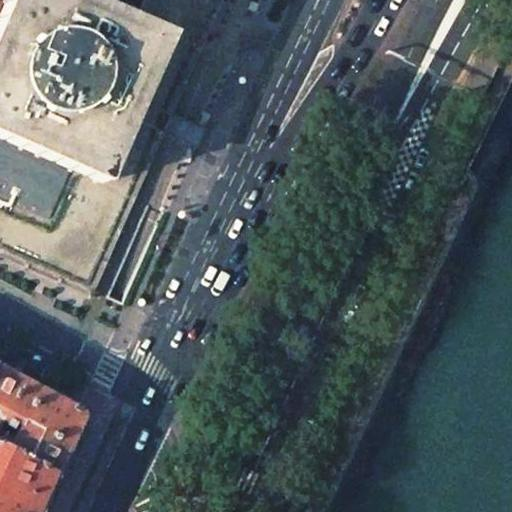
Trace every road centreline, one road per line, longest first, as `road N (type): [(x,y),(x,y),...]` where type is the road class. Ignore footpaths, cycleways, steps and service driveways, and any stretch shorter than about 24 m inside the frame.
road 1 (primary): [(237,476),(485,0)]
road 2 (primary): [(237,476),(436,0)]
road 3 (primary): [(384,0),(289,156),(237,213)]
road 4 (secondary): [(331,0),(264,132),(237,213)]
road 5 (primary): [(237,213),(152,394)]
road 6 (residential): [(152,394),(0,313)]
road 7 (primary): [(152,394),(97,511)]
road 8 (primary): [(162,511),(170,467),(152,394)]
